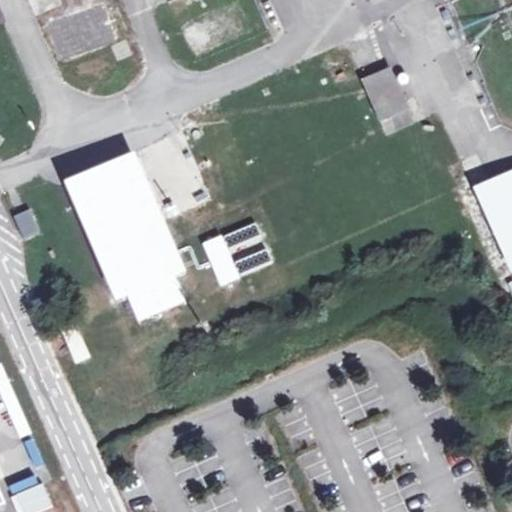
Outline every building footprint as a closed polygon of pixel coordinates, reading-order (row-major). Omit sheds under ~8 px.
[(389,71),(362,84),(380,124),(407,112),(389,71)] [(135,158),(63,189),(117,314),(129,308),(137,328),(190,306),(180,283),(188,280),(135,158)] [(511,175),(474,193),(511,273),(511,175)] [(30,210),(11,218),(21,242),(40,235),(30,210)] [(256,223),(202,246),(220,288),(274,265),(256,223)] [(37,300),(30,303),(35,314),(42,311),(37,300)] [(73,323),(58,331),(76,368),(92,360),(73,323)] [(46,483),(19,494),(26,511),(39,511),(56,505),(46,483)] [(26,511),(19,494),(11,498),(16,511),(26,511)]
